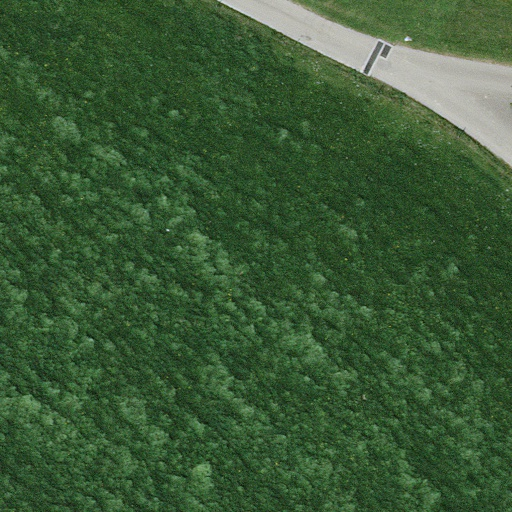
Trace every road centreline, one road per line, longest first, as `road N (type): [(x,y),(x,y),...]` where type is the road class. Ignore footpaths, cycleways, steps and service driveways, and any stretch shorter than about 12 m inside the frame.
road 1 (unclassified): [(511,147),(391,61)]
road 2 (unclassified): [(261,0),(391,61)]
road 3 (unclassified): [(391,61),(511,78)]
